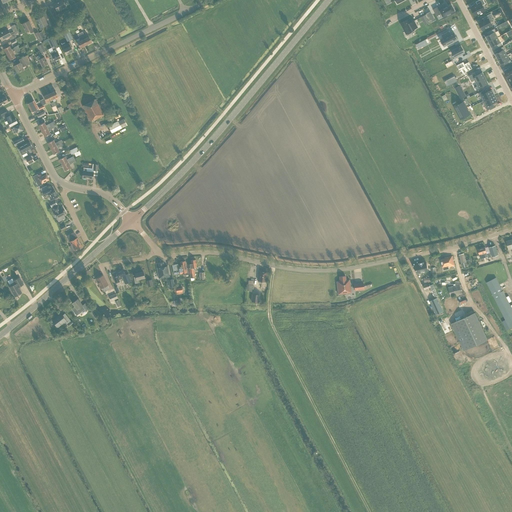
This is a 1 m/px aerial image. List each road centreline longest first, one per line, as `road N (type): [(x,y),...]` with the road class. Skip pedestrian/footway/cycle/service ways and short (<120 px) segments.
road 1 (unclassified): [(155,250),(346,269),(511,228)]
road 2 (secondary): [(131,221),(183,172),(328,0)]
road 3 (residential): [(12,97),(209,0)]
road 4 (tertiary): [(131,221),(106,195),(58,182),(12,97)]
road 5 (secondary): [(0,335),(131,221)]
